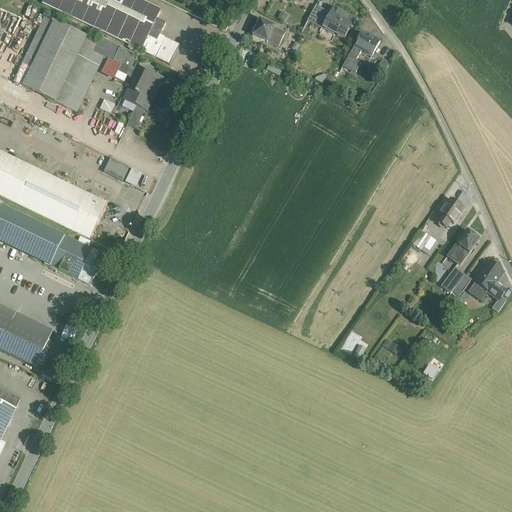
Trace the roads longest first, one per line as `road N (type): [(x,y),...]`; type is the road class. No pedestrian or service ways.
road 1 (tertiary): [(5,511),(253,0)]
road 2 (residential): [(365,0),(432,103),(511,277)]
